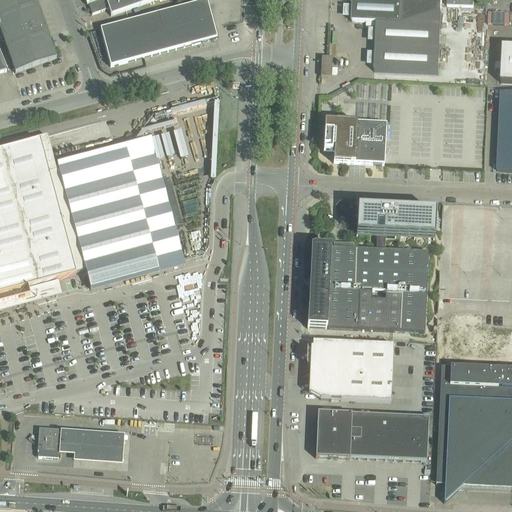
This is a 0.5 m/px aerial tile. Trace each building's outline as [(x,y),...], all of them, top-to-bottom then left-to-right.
[(57,59),(35,0),(0,0),(0,31),(15,74),(57,59)] [(159,0),(86,0),(92,16),(108,10),(111,17),(159,0)] [(441,12),(441,0),(336,0),(352,5),(352,7),(352,19),(352,23),(376,24),(374,73),(438,76),(441,12)] [(217,40),(207,2),(100,30),(110,68),(217,40)] [(511,84),(511,48),(503,48),(501,84),(511,84)] [(332,79),(333,59),(322,58),(321,78),(332,79)] [(511,172),(511,95),(500,95),(497,172),(511,172)] [(354,165),(356,124),(325,123),(324,149),(324,153),(334,154),(334,164),(354,165)] [(384,167),(386,126),(356,124),(354,165),(384,167)] [(126,153),(58,171),(48,174),(39,139),(22,144),(23,147),(0,152),(0,307),(30,300),(27,290),(58,281),(76,276),(75,274),(85,272),(90,289),(158,271),(126,153)] [(310,279),(309,289),(312,289),(311,310),(308,310),(307,329),(425,334),(428,254),(385,252),(385,239),(395,240),(434,241),(435,215),(357,211),(356,238),(376,239),(376,252),(343,250),(331,250),(331,248),(314,248),(312,279),(310,279)] [(391,404),(393,348),(342,345),(312,344),(312,349),(310,349),(309,370),(308,395),(320,401),(391,404)] [(511,371),(441,368),(435,486),(445,486),(444,505),(459,491),(463,488),(511,489),(511,371)] [(426,464),(428,420),(317,415),(315,459),(350,461),(350,460),(426,464)] [(60,456),(61,432),(39,430),(37,454),(38,455),(38,459),(58,461),(58,456),(60,456)] [(69,433),(61,432),(59,456),(67,457),(73,457),(73,464),(123,467),(124,451),(125,437),(69,433)]
